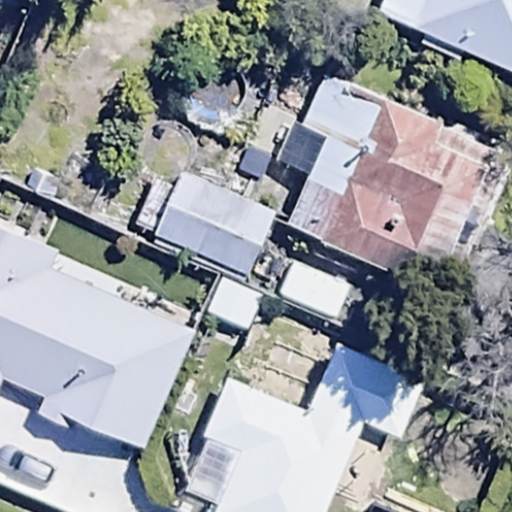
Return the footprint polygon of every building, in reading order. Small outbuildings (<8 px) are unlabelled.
[(511,86),(511,0),(393,0),(380,31),(511,86)] [(323,150),(285,241),(438,305),(503,150),(442,124),(438,135),(322,86),(300,140),(323,150)] [(280,226),(186,183),(157,246),(251,289),(280,226)] [(58,264),(0,239),(0,413),(9,392),(44,407),(36,425),(140,470),(195,342),(51,280),(58,264)] [(332,511),(371,421),(321,399),(307,431),(230,398),(185,505),(202,511),(332,511)]
